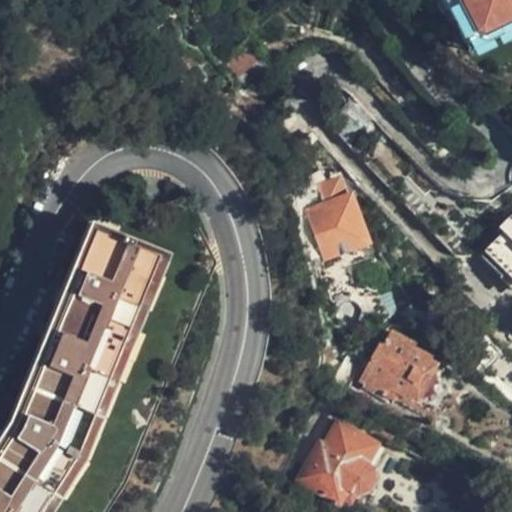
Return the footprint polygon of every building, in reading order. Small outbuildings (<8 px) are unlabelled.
[(478,0),(466,0),(486,41),(497,36),(478,0)] [(511,28),(511,0),(478,0),(497,36),(511,28)] [(312,182),(321,203),(340,251),(345,259),(364,251),(364,248),(369,247),(338,178),(323,184),(320,178),(312,182)] [(340,251),(321,203),(305,210),(324,257),(340,251)] [(77,428),(148,240),(85,217),(7,414),(0,425),(0,511),(27,511),(67,449),(77,428)] [(511,220),(508,217),(498,228),(502,234),(480,257),(511,288),(511,220)] [(493,349),(442,298),(426,313),(428,324),(446,335),(478,366),(493,349)] [(415,404),(437,366),(429,362),(428,358),(413,350),(413,346),(391,334),(383,346),(379,345),(359,381),(392,400),(397,393),(415,404)] [(345,358),(337,365),(325,380),(331,384),(337,387),(343,380),(340,374),(349,361),(345,358)] [(511,386),(511,384),(511,359),(497,373),(511,386)] [(341,399),(346,392),(337,387),(331,384),(326,391),(341,399)] [(365,462),(374,445),(338,422),(335,427),(325,445),(319,442),(298,478),(339,502),(342,498),(350,502),(356,493),(364,493),(368,491),(371,487),(373,484),(373,478),(371,472),(364,468),(362,465),(365,462)] [(325,445),(335,427),(326,422),(316,439),(319,442),(325,445)] [(382,449),(374,445),(365,462),(372,464),(382,449)]
